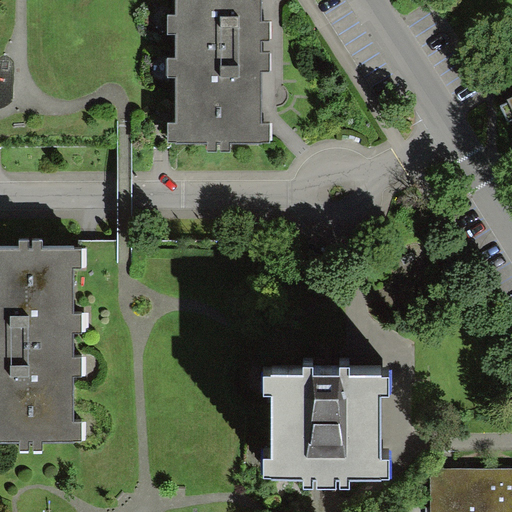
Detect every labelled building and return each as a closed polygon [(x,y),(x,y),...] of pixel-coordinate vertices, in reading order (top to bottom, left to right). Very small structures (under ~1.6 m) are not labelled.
[(262,43),(262,39),(270,39),(270,17),(261,17),(261,0),(175,0),(175,8),(176,15),(168,15),(168,33),(175,33),(175,35),(175,43),(262,43)] [(270,51),(261,51),(262,43),(175,43),(175,56),(175,58),(168,58),(168,77),(175,77),(175,82),(175,91),(175,102),(175,114),(175,122),(167,122),(167,144),(175,144),(175,148),(206,148),(206,156),(230,156),(230,148),(260,148),(260,144),(270,144),(270,136),(270,122),(261,122),(261,95),(261,73),(270,73),(270,51)] [(0,343),(79,342),(79,336),(88,335),(88,315),(79,315),(79,270),(89,271),(88,246),(80,246),(43,247),(43,239),(20,239),(20,245),(0,245),(0,343)] [(79,358),(79,342),(0,343),(0,443),(24,443),(24,453),(48,452),(47,443),(87,442),(87,423),(79,423),(79,378),(87,378),(87,358),(79,358)] [(299,370),(263,370),(263,389),(274,388),(276,454),(266,454),(266,474),(302,473),(302,484),(313,484),(325,484),(348,483),(348,476),(386,475),(386,457),(377,457),(376,393),(387,393),(386,369),(350,369),(349,357),(331,358),(331,366),(315,366),(315,357),(298,358),(299,370)] [(511,511),(511,467),(449,468),(431,468),(430,511),(511,511)]
